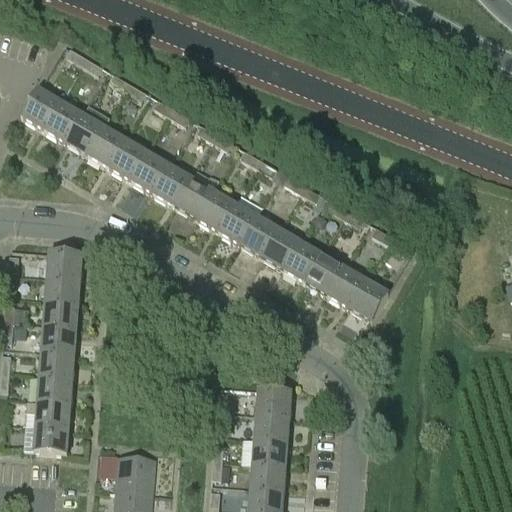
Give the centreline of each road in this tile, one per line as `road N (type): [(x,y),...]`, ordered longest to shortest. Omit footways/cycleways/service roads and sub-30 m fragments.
road 1 (residential): [(350,511),(350,400),(304,348),(99,233),(0,225)]
road 2 (tertiary): [(80,0),(511,170)]
road 3 (trunk): [(384,0),(511,62)]
